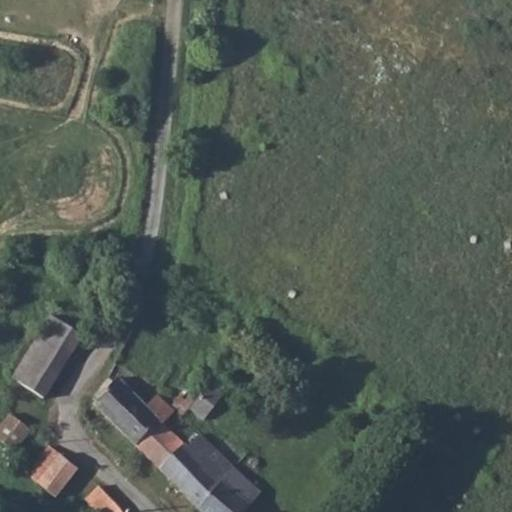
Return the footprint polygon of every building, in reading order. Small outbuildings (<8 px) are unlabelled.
[(25,354),(56,373),(84,335),(53,314),(25,354)] [(42,394),(56,373),(25,354),(11,373),(42,394)] [(229,389),(213,375),(190,403),(207,414),(229,389)] [(119,376),(107,378),(90,401),(157,466),(185,440),(171,427),(166,422),(176,411),(158,393),(146,402),(119,376)] [(7,414),(0,425),(0,441),(15,451),(31,428),(7,414)] [(185,440),(157,466),(168,477),(198,504),(223,475),(185,440)] [(56,450),(47,443),(24,471),(24,472),(56,495),(77,466),(56,450)] [(198,504),(205,511),(237,511),(250,499),(223,475),(198,504)] [(115,511),(120,507),(96,482),(81,495),(95,511),(115,511)]
